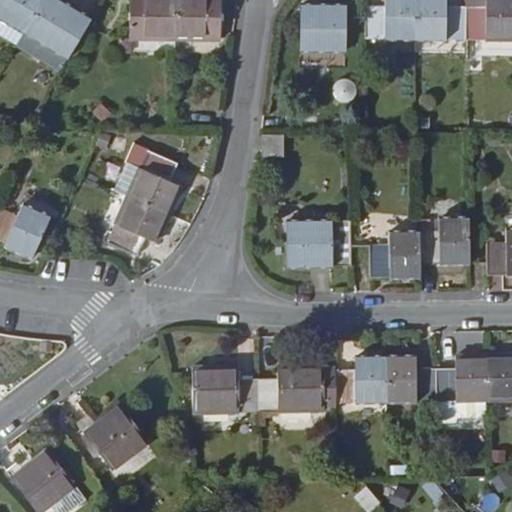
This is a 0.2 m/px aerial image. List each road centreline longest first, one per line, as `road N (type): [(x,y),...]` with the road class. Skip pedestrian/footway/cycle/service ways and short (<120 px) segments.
road 1 (residential): [(511,310),(188,304)]
road 2 (residential): [(259,0),(237,181),(188,304)]
road 3 (residential): [(123,325),(0,419)]
road 4 (residential): [(123,325),(88,310),(0,296)]
